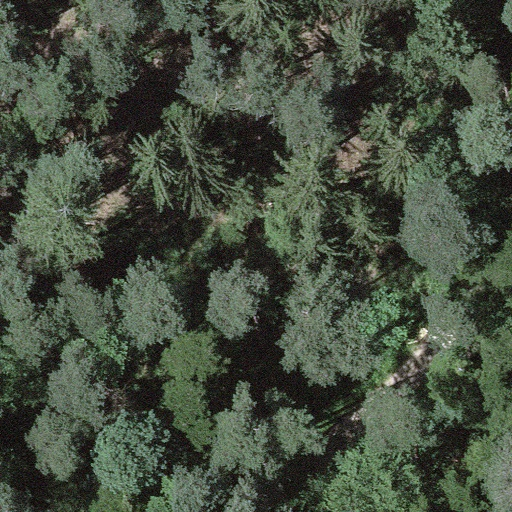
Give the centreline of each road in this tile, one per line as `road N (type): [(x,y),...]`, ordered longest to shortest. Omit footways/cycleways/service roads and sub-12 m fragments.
road 1 (track): [(283,511),(511,262)]
road 2 (track): [(411,374),(364,511)]
